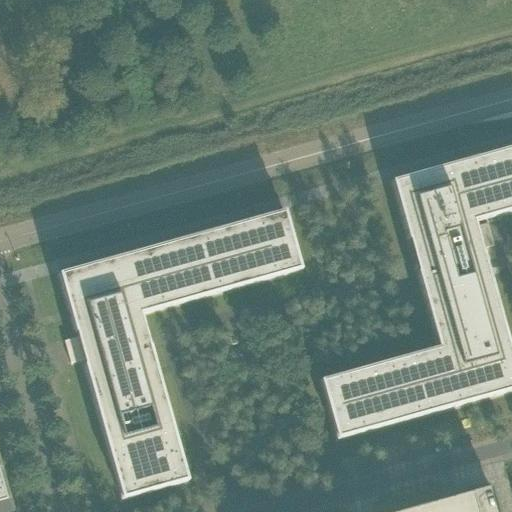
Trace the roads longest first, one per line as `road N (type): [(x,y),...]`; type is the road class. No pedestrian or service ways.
road 1 (tertiary): [(0,242),(511,100)]
road 2 (unclassified): [(275,511),(511,448)]
road 3 (unclassified): [(0,305),(56,511)]
